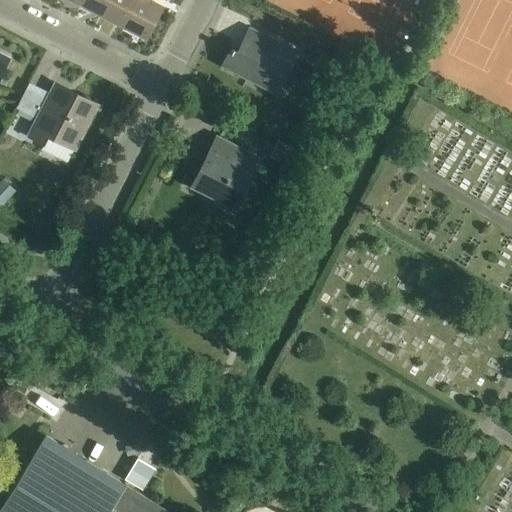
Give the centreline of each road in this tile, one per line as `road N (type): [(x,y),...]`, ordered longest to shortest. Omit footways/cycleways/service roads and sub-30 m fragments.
road 1 (residential): [(377,511),(49,314)]
road 2 (residential): [(49,314),(159,90)]
road 3 (residential): [(159,90),(0,5)]
